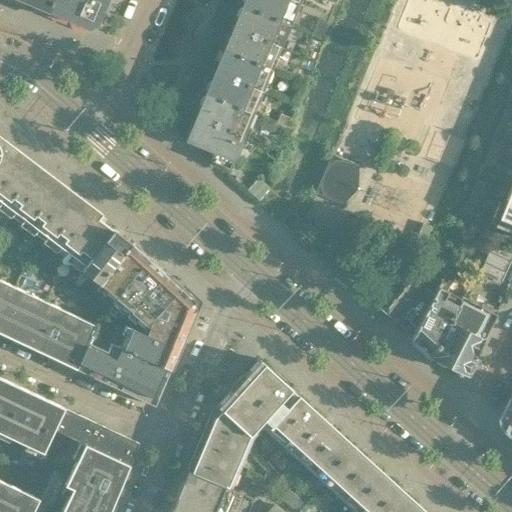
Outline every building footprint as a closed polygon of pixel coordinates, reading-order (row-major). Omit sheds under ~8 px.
[(23,0),(47,10),(50,0),(23,0)] [(94,24),(104,2),(99,0),(50,0),(47,10),(87,27),(94,24)] [(288,25),(297,2),(293,0),(243,0),(242,6),(288,25)] [(279,47),(288,25),(242,6),(232,28),(279,47)] [(319,38),(325,24),(317,20),(311,34),(319,38)] [(270,68),(279,47),(232,28),(224,49),(270,68)] [(260,91),(270,68),(224,49),(214,71),(260,91)] [(250,114),(260,91),(214,71),(204,95),(250,114)] [(242,135),(250,114),(204,95),(195,116),(242,135)] [(509,117),(511,110),(511,105),(506,103),(502,114),(509,117)] [(505,128),(509,117),(502,114),(498,125),(505,128)] [(228,168),(242,135),(195,116),(186,139),(212,151),(209,160),(210,161),(225,168),(228,168)] [(0,208),(80,270),(81,269),(112,229),(97,218),(101,213),(0,136),(0,208)] [(494,155),(498,145),(491,142),(486,152),(494,155)] [(489,166),(494,155),(486,152),(482,163),(489,166)] [(344,198),(358,165),(331,154),(314,193),(341,205),(344,198)] [(478,194),(483,183),(475,180),(471,191),(478,194)] [(511,185),(503,204),(511,207),(511,185)] [(474,205),(478,194),(471,191),(466,202),(474,205)] [(511,207),(503,204),(497,202),(489,222),(511,231),(511,207)] [(424,241),(427,233),(430,227),(422,224),(413,245),(421,248),(424,241)] [(97,283),(130,243),(112,229),(81,269),(97,283)] [(511,249),(493,241),(478,273),(499,283),(511,256),(511,249)] [(114,297),(146,258),(130,243),(97,283),(93,287),(101,294),(105,289),(114,297)] [(393,269),(376,253),(370,259),(387,275),(393,269)] [(130,310),(162,272),(146,258),(114,297),(110,302),(116,307),(120,302),(130,310)] [(29,277),(33,268),(24,265),(20,274),(29,277)] [(395,320),(400,315),(405,319),(409,323),(415,328),(432,293),(400,266),(370,300),(394,321),(395,320)] [(145,323),(177,286),(162,272),(130,310),(125,315),(132,321),(136,316),(145,323)] [(0,320),(14,287),(0,280),(0,320)] [(431,357),(461,296),(436,284),(433,291),(432,293),(415,328),(410,337),(410,339),(431,357)] [(177,349),(194,308),(192,300),(177,286),(145,323),(138,331),(177,349)] [(0,333),(27,347),(46,302),(14,287),(0,320),(0,333)] [(464,374),(495,314),(484,308),(461,296),(431,357),(433,358),(432,359),(436,362),(441,365),(446,366),(446,365),(464,374)] [(73,368),(90,332),(93,324),(46,302),(27,347),(73,368)] [(400,315),(395,320),(400,325),(405,319),(400,315)] [(409,323),(404,328),(409,333),(410,334),(410,335),(410,336),(410,337),(415,328),(409,323)] [(177,349),(138,331),(125,325),(121,334),(127,337),(123,347),(132,352),(169,369),(177,349)] [(169,369),(132,352),(123,347),(90,332),(73,368),(116,389),(153,406),(169,369)] [(249,436),(263,420),(361,511),(425,511),(282,382),(284,380),(277,373),(275,375),(258,359),(243,376),(249,381),(237,395),(231,389),(211,411),(186,470),(226,487),(249,436)] [(0,418),(16,385),(0,377),(0,418)] [(54,430),(64,408),(16,385),(0,418),(0,432),(43,453),(54,430)] [(91,447),(101,426),(64,408),(54,430),(84,444),(91,447)] [(128,465),(138,443),(101,426),(91,447),(128,465)] [(108,511),(128,465),(91,447),(84,444),(64,485),(71,489),(67,497),(101,511),(108,511)] [(223,511),(227,503),(233,490),(226,487),(186,470),(182,480),(180,479),(173,496),(175,496),(171,506),(170,505),(166,511),(223,511)] [(0,511),(31,511),(38,499),(0,481),(0,511)] [(303,504),(287,490),(280,498),(295,511),(303,504)] [(101,511),(67,497),(59,511),(101,511)]
